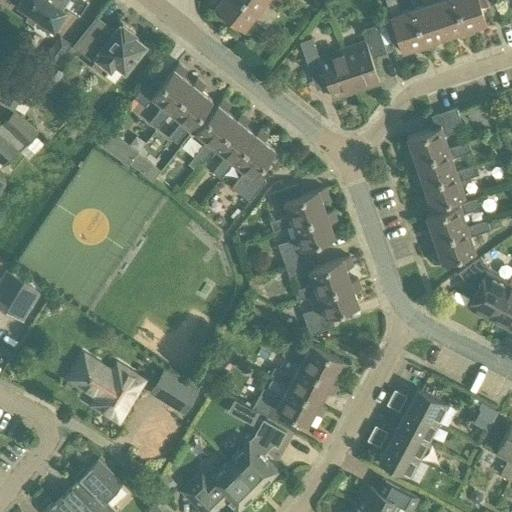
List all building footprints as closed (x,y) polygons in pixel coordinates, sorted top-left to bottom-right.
[(18,0),(17,2),(37,16),(32,24),(46,34),(65,4),(78,12),(85,0),(18,0)] [(265,28),(271,20),(245,0),(219,0),(216,5),(244,27),(251,17),(265,28)] [(263,3),(265,0),(245,0),(271,20),(277,14),(263,3)] [(426,49),(411,8),(400,12),(395,0),(383,0),(402,50),(415,45),(417,52),(426,49)] [(430,40),(444,35),(431,0),(421,0),(423,4),(411,8),(426,49),(432,47),(430,40)] [(466,35),(453,0),(431,0),(444,35),(455,31),(457,38),(466,35)] [(453,0),(466,35),(472,33),(470,26),(484,21),(480,9),(488,7),(485,0),(453,0)] [(113,30),(95,16),(73,45),(92,60),(89,64),(103,75),(114,61),(124,69),(134,56),(137,58),(144,49),(141,47),(144,44),(132,35),(133,33),(122,24),(120,25),(118,24),(113,30)] [(341,49),(355,88),(378,80),(369,56),(386,51),(376,24),(360,29),(364,41),(341,49)] [(355,88),(341,49),(316,58),(310,38),(298,42),(308,70),(319,67),(330,97),(355,88)] [(1,57),(0,58),(0,64),(4,68),(9,61),(2,56),(1,57)] [(49,89),(63,69),(50,58),(33,79),(44,89),(46,86),(49,89)] [(134,98),(144,106),(151,97),(161,105),(149,121),(157,127),(169,112),(192,83),(181,75),(184,71),(180,68),(181,66),(177,63),(160,85),(150,77),(134,98)] [(63,69),(49,89),(51,90),(50,92),(65,104),(78,89),(62,76),(66,71),(63,69)] [(9,77),(2,100),(24,107),(31,84),(9,77)] [(196,77),(192,83),(169,112),(180,120),(168,136),(176,142),(188,126),(189,127),(211,98),(200,90),(203,85),(199,82),(200,81),(196,77)] [(201,162),(214,147),(236,118),(225,110),(228,105),(224,102),(226,101),(221,97),(195,132),(205,140),(193,156),(201,162)] [(406,162),(413,159),(448,147),(444,135),(462,129),(455,106),(430,115),(434,126),(406,136),(410,149),(405,151),(407,156),(404,157),(406,162)] [(15,149),(16,149),(18,151),(37,131),(14,109),(1,123),(21,142),(15,149)] [(245,145),(255,132),(244,124),(247,120),(243,117),(245,115),(241,112),(236,118),(214,147),(225,155),(212,171),(220,177),(233,161),(245,145)] [(0,162),(2,164),(16,149),(15,149),(21,142),(1,123),(0,124),(0,162)] [(265,179),(255,172),(274,148),(263,139),(267,134),(263,131),(264,130),(260,127),(255,133),(255,132),(245,145),(233,161),(244,170),(231,186),(249,199),(265,179)] [(138,151),(110,130),(100,143),(128,164),(138,151)] [(421,182),(456,170),(452,158),(470,151),(467,141),(448,148),(448,147),(413,159),(418,172),(413,174),(414,179),(413,180),(414,185),(421,182)] [(138,152),(130,163),(152,180),(160,169),(138,152)] [(456,170),(421,182),(426,194),(420,196),(422,201),(421,201),(423,207),(430,204),(430,205),(464,193),(460,181),(478,174),(475,164),(456,171),(456,170)] [(296,184),(272,192),(276,204),(283,201),(288,214),(269,221),(272,231),(291,224),(331,211),(331,210),(324,213),(320,200),(325,198),(323,193),(325,193),(323,188),(300,196),(296,184)] [(465,226),(465,225),(461,212),(480,206),(477,197),(458,203),(457,203),(425,214),(429,227),(424,229),(426,235),(424,235),(425,240),(433,237),(465,226)] [(296,237),(277,244),(284,265),(308,257),(304,245),(332,235),(327,222),(332,221),(331,216),(333,215),(331,211),(291,224),(296,237)] [(465,226),(433,237),(437,250),(432,252),(434,256),(431,257),(433,263),(474,249),(469,235),(488,229),(485,219),(465,225),(465,226)] [(506,281),(485,270),(487,266),(479,256),(457,272),(464,282),(477,288),(467,306),(488,317),(506,281)] [(284,265),(288,277),(307,270),(311,283),(293,289),(297,299),(315,293),(348,282),(343,269),(348,267),(347,262),(349,262),(347,257),(312,268),(308,257),(284,265)] [(0,307),(23,321),(41,290),(4,269),(0,276),(0,307)] [(249,285),(261,281),(259,274),(246,277),(249,285)] [(301,312),(308,334),(334,325),(330,314),(356,305),(351,291),(356,289),(354,284),(356,284),(355,279),(348,282),(315,293),(319,307),(301,312)] [(511,283),(506,281),(488,317),(510,328),(511,323),(511,283)] [(329,380),(336,368),(341,370),(343,366),(345,367),(347,362),(309,341),(302,354),(285,346),(280,355),(297,364),(297,363),(329,380)] [(111,371),(93,360),(86,370),(84,369),(82,373),(84,374),(77,384),(95,396),(90,404),(117,420),(127,405),(128,405),(133,397),(132,396),(142,380),(116,363),(111,371)] [(336,383),(329,380),(297,363),(297,364),(291,376),(274,366),(269,375),(286,385),(318,401),(324,389),(329,391),(332,387),(333,388),(336,383)] [(185,380),(163,367),(148,392),(183,413),(202,381),(189,373),(185,380)] [(279,397),(262,387),(251,408),(274,420),(280,409),(306,422),(313,410),(318,412),(320,408),(322,409),(324,404),(318,401),(286,385),(279,397)] [(406,406),(438,423),(449,404),(416,386),(406,406)] [(390,396),(402,403),(405,396),(393,390),(390,396)] [(398,410),(402,403),(390,396),(386,404),(398,410)] [(487,430),(497,411),(481,402),(478,408),(479,409),(472,423),(487,430)] [(429,441),(438,423),(406,406),(396,423),(429,441)] [(253,410),(247,422),(252,425),(258,413),(253,410)] [(227,459),(256,488),(276,468),(259,451),(268,441),(276,446),(285,431),(262,418),(253,433),(257,435),(250,442),(247,439),(227,459)] [(508,478),(511,470),(511,422),(510,421),(494,453),(507,459),(499,474),(508,478)] [(419,459),(429,441),(396,423),(387,441),(419,459)] [(370,431),(382,438),(386,431),(373,425),(370,431)] [(378,445),(382,438),(370,431),(366,439),(378,445)] [(409,477),(419,459),(387,441),(377,459),(409,477)] [(70,485),(96,511),(116,511),(103,499),(120,482),(95,457),(76,476),(78,477),(70,485)] [(236,507),(256,488),(227,459),(208,478),(200,469),(181,489),(203,511),(211,511),(226,497),(236,507)] [(176,483),(167,473),(161,479),(170,489),(176,483)] [(412,511),(419,498),(380,476),(374,487),(365,482),(355,502),(372,511),(409,511),(410,510),(412,511)] [(96,511),(70,485),(61,494),(60,493),(41,511),(40,511),(96,511)] [(468,498),(478,503),(481,498),(479,492),(473,488),(468,498)] [(143,511),(163,511),(153,501),(143,511)] [(372,511),(355,502),(349,511),(372,511)]
